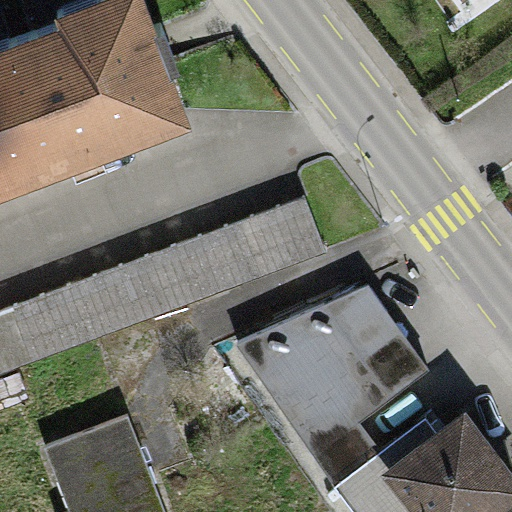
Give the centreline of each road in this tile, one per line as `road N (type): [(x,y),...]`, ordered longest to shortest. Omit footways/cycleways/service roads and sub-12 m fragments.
road 1 (unknown): [(445,221),(178,371),(156,398),(156,417),(189,485)]
road 2 (primary): [(279,0),(511,310)]
road 3 (unknown): [(407,171),(511,90)]
